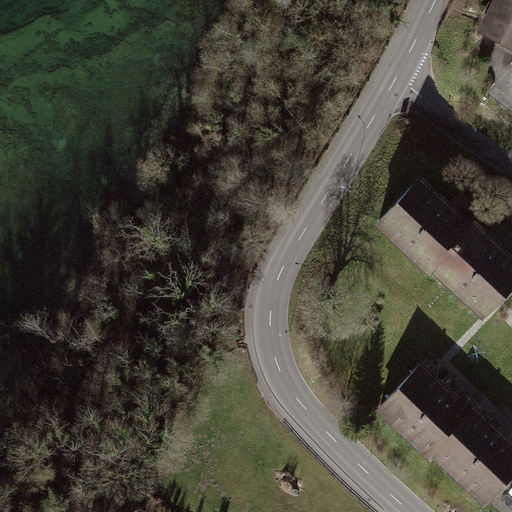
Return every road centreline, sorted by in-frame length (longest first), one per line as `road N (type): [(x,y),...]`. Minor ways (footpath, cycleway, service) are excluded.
road 1 (tertiary): [(411,511),(285,382),(270,333),(283,268),(397,77)]
road 2 (residential): [(511,165),(397,77)]
